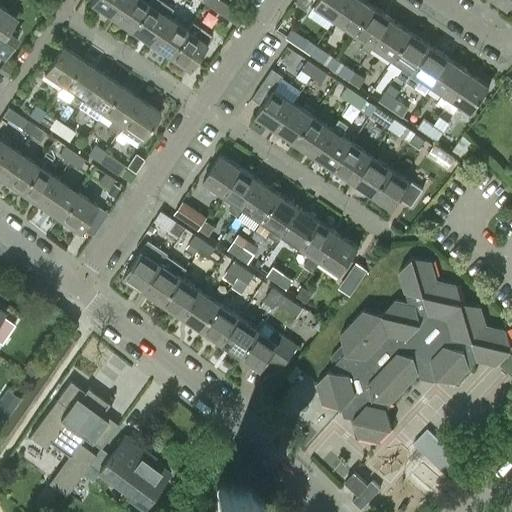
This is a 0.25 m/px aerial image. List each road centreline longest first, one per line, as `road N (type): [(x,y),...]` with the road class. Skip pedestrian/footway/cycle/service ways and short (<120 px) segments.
road 1 (residential): [(83,286),(278,0)]
road 2 (residential): [(328,511),(83,286)]
